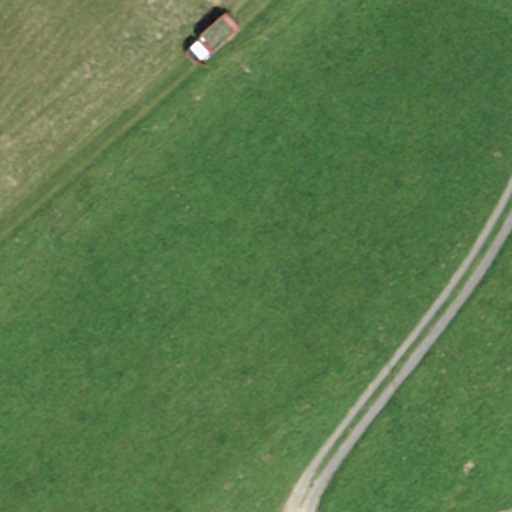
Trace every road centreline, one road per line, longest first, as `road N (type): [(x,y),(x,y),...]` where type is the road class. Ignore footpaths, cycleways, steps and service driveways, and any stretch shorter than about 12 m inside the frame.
road 1 (track): [(0,241),(288,0)]
road 2 (track): [(511,205),(306,511)]
